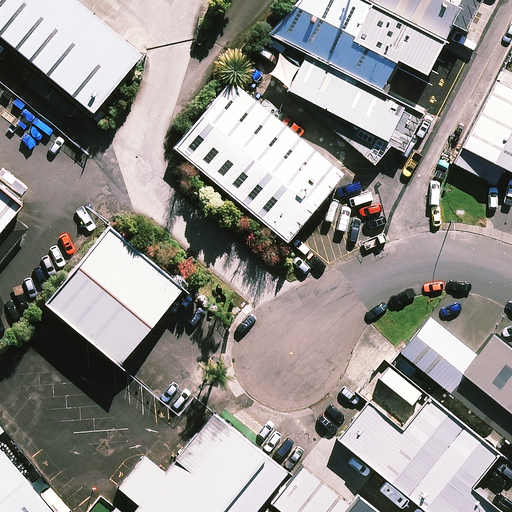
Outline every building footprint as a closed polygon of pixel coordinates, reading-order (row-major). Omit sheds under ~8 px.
[(137,44),(87,0),(0,0),(0,20),(88,99),(137,44)] [(421,64),(443,20),(401,0),(288,0),(279,18),(310,33),(389,73),(399,53),(421,64)] [(401,0),(443,20),(452,0),(401,0)] [(429,92),(389,73),(310,33),(288,77),(407,136),(429,92)] [(348,155),(237,62),(177,133),(288,226),(348,155)] [(511,76),(498,69),(464,137),(511,160),(511,76)] [(0,201),(12,187),(0,177),(0,201)] [(179,279),(105,213),(39,287),(113,352),(179,279)] [(401,335),(447,373),(475,340),(429,302),(401,335)] [(511,331),(494,317),(475,340),(447,373),(511,427),(511,331)] [(403,414),(372,388),(341,426),(443,511),(500,511),(508,502),(473,472),(498,443),(428,384),(403,414)] [(128,511),(245,511),(279,472),(211,415),(162,472),(144,457),(116,489),(135,505),(128,511)] [(0,511),(59,511),(0,439),(0,511)] [(363,511),(300,459),(268,497),(280,507),(286,511),(363,511)]
